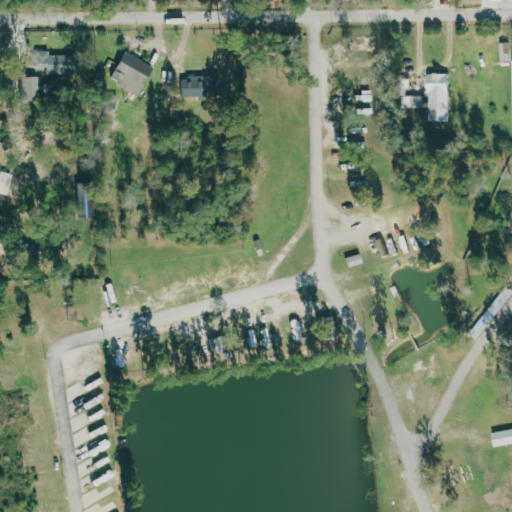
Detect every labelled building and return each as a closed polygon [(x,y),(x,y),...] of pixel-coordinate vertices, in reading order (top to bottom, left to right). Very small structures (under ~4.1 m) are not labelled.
[(511,43),(501,43),(501,63),(511,62),(511,43)] [(20,100),(38,100),(38,75),(73,75),(73,55),(49,55),(49,51),(34,51),(34,61),(19,62),(20,100)] [(153,63),(121,52),(111,82),(142,93),(153,63)] [(429,121),(450,121),(449,73),(428,74),(429,121)] [(223,77),(181,76),(180,98),(223,99),(223,77)] [(103,119),(114,122),(120,96),(108,94),(103,119)] [(411,96),(412,108),(427,108),(427,96),(411,96)] [(0,193),(5,195),(12,175),(0,171),(0,193)] [(348,267),(362,264),(361,254),(346,257),(348,267)] [(333,317),(318,317),(318,342),(334,341),(333,317)] [(494,447),(511,443),(511,429),(492,433),(494,447)]
